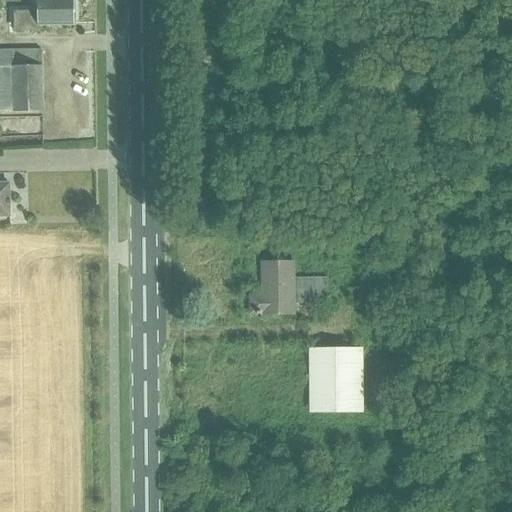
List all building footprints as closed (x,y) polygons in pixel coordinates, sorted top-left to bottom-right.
[(14,15),(15,30),(40,29),(40,25),(73,25),(73,22),(76,22),(76,14),(73,14),(73,5),(75,5),(75,0),(38,0),(38,14),(14,15)] [(0,112),(13,112),(44,111),(42,52),(0,52),(0,112)] [(0,218),(11,219),(10,186),(0,186),(0,218)] [(256,314),(293,314),(293,301),(313,301),(313,303),(327,303),(327,278),(313,278),(313,282),(293,282),(293,262),(262,262),(262,296),(250,296),(250,313),(256,313),(256,314)] [(311,351),(312,411),(360,410),(359,350),(311,351)]
